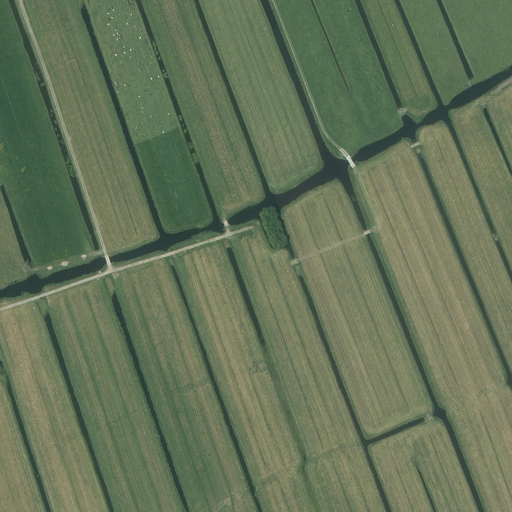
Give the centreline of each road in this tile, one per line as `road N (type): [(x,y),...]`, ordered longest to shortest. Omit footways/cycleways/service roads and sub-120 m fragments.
road 1 (track): [(111,271),(19,0)]
road 2 (track): [(285,265),(369,231),(375,224),(355,172),(426,142)]
road 3 (track): [(355,172),(326,134),(272,0)]
road 4 (track): [(0,310),(163,255)]
